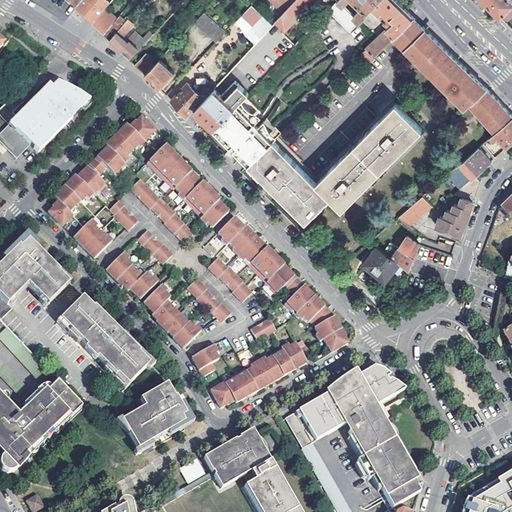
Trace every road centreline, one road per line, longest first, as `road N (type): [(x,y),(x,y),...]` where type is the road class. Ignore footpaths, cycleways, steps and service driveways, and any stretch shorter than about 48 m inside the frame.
road 1 (residential): [(380,334),(217,430),(170,360),(22,205)]
road 2 (residential): [(380,334),(139,89)]
road 3 (residential): [(139,89),(22,205)]
road 4 (residential): [(139,89),(3,0)]
road 5 (residential): [(511,172),(484,201),(461,273),(438,311)]
road 6 (residential): [(511,400),(463,322),(438,311)]
